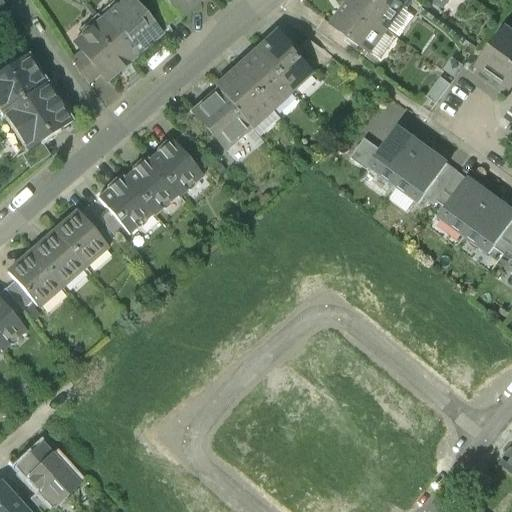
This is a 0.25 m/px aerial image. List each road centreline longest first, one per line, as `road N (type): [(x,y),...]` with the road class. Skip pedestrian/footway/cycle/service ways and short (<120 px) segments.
road 1 (residential): [(264,0),(0,231)]
road 2 (residential): [(511,407),(425,511)]
